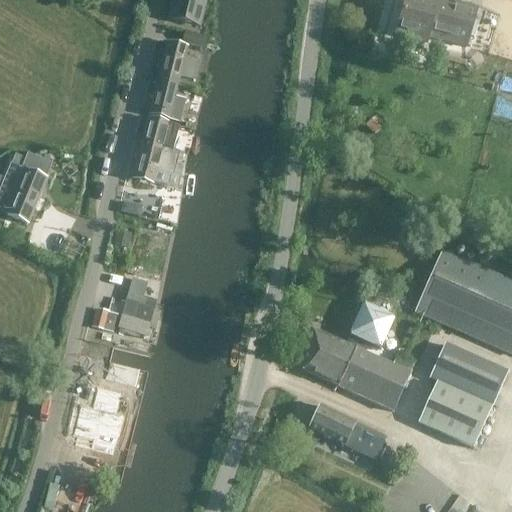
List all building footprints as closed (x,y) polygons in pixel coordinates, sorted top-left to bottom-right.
[(185,16),(192,18),(195,0),(174,0),(170,20),(183,23),(185,16)] [(476,11),(453,4),(437,0),(423,0),(423,2),(415,0),(405,0),(395,36),(427,45),(428,40),(466,48),(476,11)] [(185,33),(182,44),(202,49),(205,37),(185,33)] [(157,82),(177,87),(179,78),(192,81),(197,62),(184,59),(187,49),(166,44),(157,82)] [(177,87),(157,82),(148,116),(179,124),(185,101),(188,89),(177,87)] [(141,143),(171,151),(177,127),(147,120),(141,143)] [(176,190),(181,167),(184,153),(171,151),(141,143),(135,167),(132,179),(176,190)] [(0,194),(0,205),(11,210),(6,221),(11,223),(12,219),(28,226),(51,168),(26,158),(25,162),(16,159),(13,166),(12,165),(0,194)] [(174,221),(180,201),(165,197),(159,217),(174,221)] [(511,355),(511,283),(443,253),(416,313),(511,355)] [(163,262),(150,259),(146,274),(159,277),(163,262)] [(131,281),(120,317),(117,330),(146,338),(153,311),(156,302),(143,298),(146,285),(131,281)] [(392,413),(414,363),(397,356),(393,365),(391,366),(366,354),(369,347),(380,352),(394,320),(362,306),(344,345),(311,330),(300,373),(392,413)] [(112,334),(117,316),(110,314),(110,313),(97,310),(92,329),(112,334)] [(430,380),(491,408),(506,374),(445,347),(430,380)] [(96,393),(84,389),(75,421),(96,427),(94,436),(115,441),(117,433),(127,401),(119,399),(124,380),(100,374),(96,393)] [(436,385),(418,425),(473,450),(490,410),(436,385)] [(373,460),(384,438),(320,407),(309,429),(373,460)] [(471,511),(476,505),(461,497),(451,511),(471,511)]
